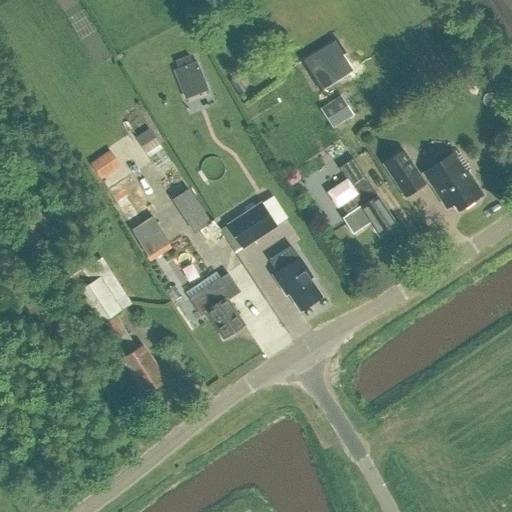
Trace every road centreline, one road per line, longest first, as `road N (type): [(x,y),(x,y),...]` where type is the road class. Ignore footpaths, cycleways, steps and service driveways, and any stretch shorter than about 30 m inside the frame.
road 1 (unclassified): [(75,511),(297,355)]
road 2 (unclassified): [(297,355),(511,219)]
road 3 (unclassified): [(391,511),(297,355)]
